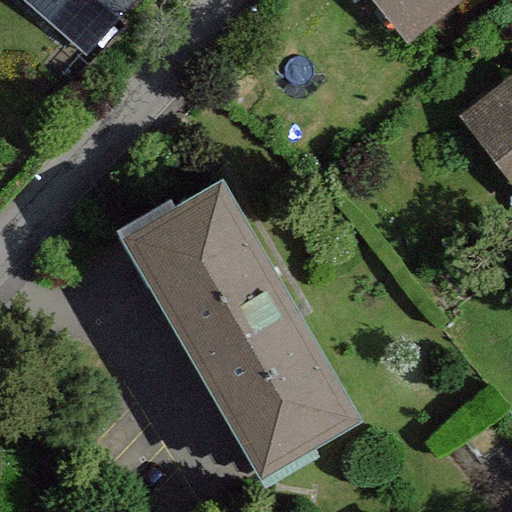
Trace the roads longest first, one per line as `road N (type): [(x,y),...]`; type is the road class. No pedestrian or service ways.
road 1 (residential): [(0,243),(223,0)]
road 2 (unknown): [(236,502),(15,268)]
